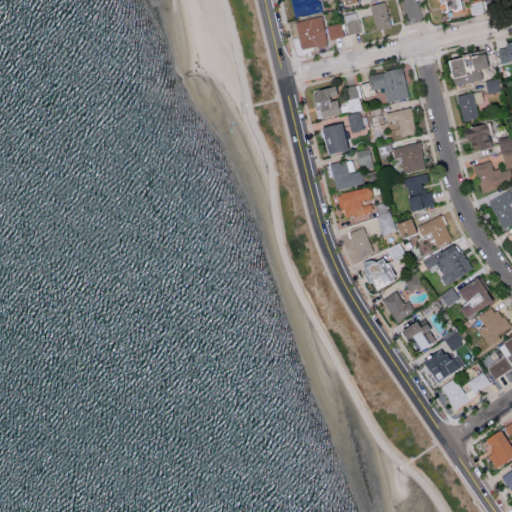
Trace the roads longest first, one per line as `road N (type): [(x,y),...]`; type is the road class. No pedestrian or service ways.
road 1 (residential): [(494,511),(402,378),(322,238),(266,0)]
road 2 (residential): [(511,286),(466,213),(411,0)]
road 3 (residential): [(285,80),(511,28)]
